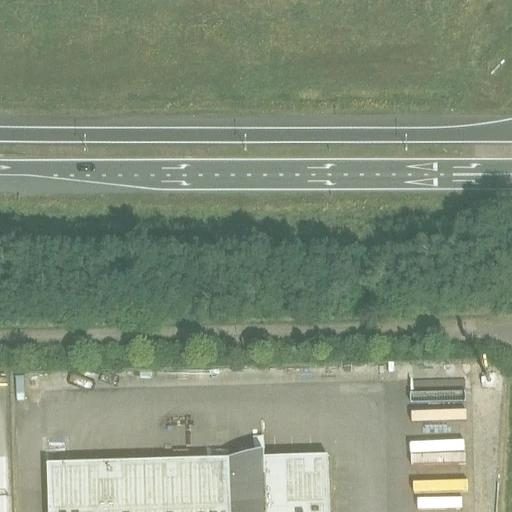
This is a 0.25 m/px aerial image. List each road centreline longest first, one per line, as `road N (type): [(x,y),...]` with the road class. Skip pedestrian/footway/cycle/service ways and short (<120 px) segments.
road 1 (motorway): [(0,168),(511,166)]
road 2 (motorway): [(511,135),(0,135)]
